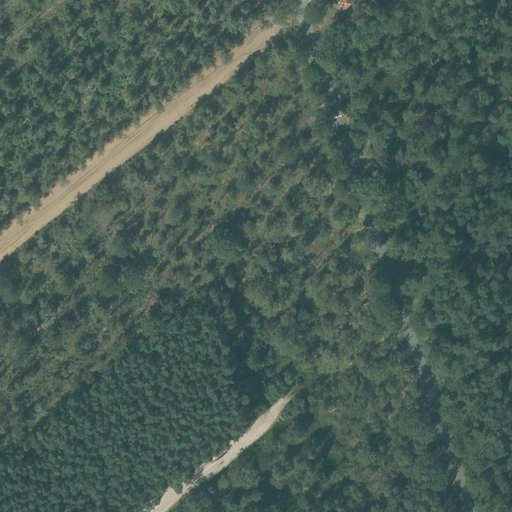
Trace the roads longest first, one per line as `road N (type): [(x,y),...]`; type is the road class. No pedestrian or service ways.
road 1 (track): [(0,245),(297,7)]
road 2 (track): [(157,511),(274,417)]
